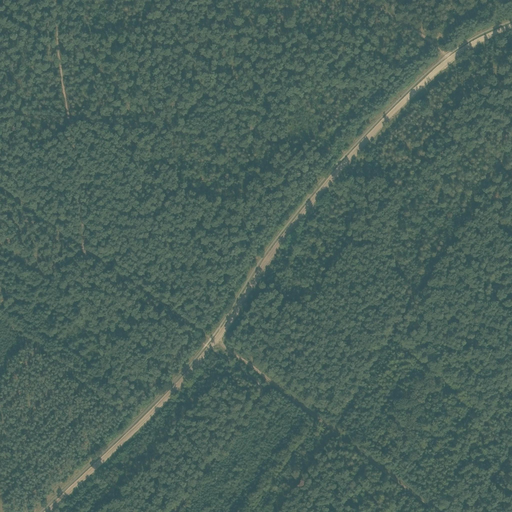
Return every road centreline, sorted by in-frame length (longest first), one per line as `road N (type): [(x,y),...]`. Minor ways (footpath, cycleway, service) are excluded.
road 1 (track): [(47,511),(215,341),(364,140),(448,58),(511,25)]
road 2 (track): [(210,338),(0,188)]
road 3 (track): [(55,0),(83,250)]
road 4 (track): [(210,338),(333,431)]
road 5 (track): [(333,431),(437,511)]
